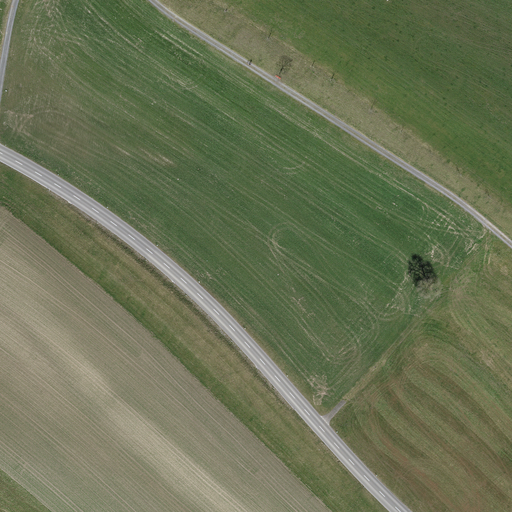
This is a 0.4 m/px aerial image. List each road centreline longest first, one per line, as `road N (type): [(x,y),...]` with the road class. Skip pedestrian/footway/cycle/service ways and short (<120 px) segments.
road 1 (tertiary): [(0,152),(96,211),(185,281),(400,511)]
road 2 (track): [(152,0),(440,188),(511,245)]
